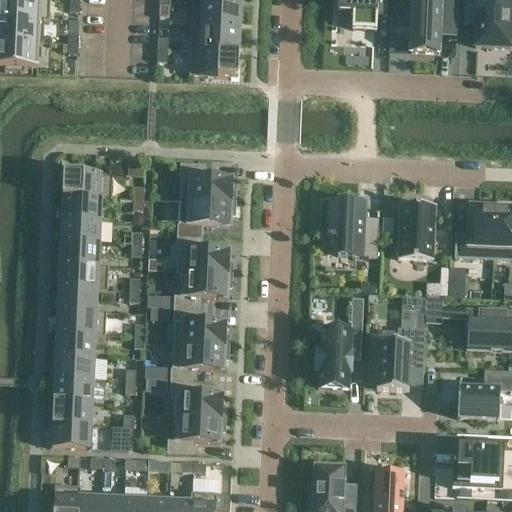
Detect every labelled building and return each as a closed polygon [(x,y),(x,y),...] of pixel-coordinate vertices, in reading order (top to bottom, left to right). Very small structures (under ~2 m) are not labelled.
[(49,0),(0,0),(0,20),(44,23),(44,24),(48,24),(49,0)] [(75,0),(70,0),(69,16),(78,16),(79,0),(75,0)] [(159,0),(159,9),(169,9),(169,0),(159,0)] [(201,0),(201,10),(192,9),(192,10),(240,12),(240,0),(201,0)] [(337,0),(336,17),(352,18),(352,33),(376,34),(376,19),(386,19),(387,0),(337,0)] [(410,54),(410,56),(422,56),(438,57),(439,38),(440,29),(455,30),(456,0),(439,0),(439,9),(423,8),(412,8),(412,23),(410,54)] [(475,50),(510,52),(511,0),(464,0),(464,22),(476,23),(475,50)] [(159,20),(168,21),(169,9),(159,9),(159,20)] [(240,12),(192,10),(191,33),(239,35),(240,12)] [(0,44),(38,46),(38,47),(42,48),(44,24),(44,23),(0,20),(0,44)] [(239,35),(191,33),(190,56),(238,58),(239,35)] [(77,37),(68,37),(68,48),(77,48),(77,37)] [(157,54),(167,55),(167,43),(158,42),(157,54)] [(0,69),(4,70),(4,75),(24,76),(24,71),(38,71),(38,70),(37,70),(38,47),(38,46),(0,44),(0,69)] [(68,48),(67,58),(76,58),(77,48),(68,48)] [(156,66),(157,66),(166,66),(167,55),(157,54),(156,66)] [(189,79),(237,82),(238,58),(190,56),(189,79)] [(205,169),(180,168),(179,181),(180,181),(179,204),(235,206),(236,194),(231,194),(232,183),(204,182),(205,169)] [(62,200),(111,202),(112,178),(63,176),(62,200)] [(143,204),(144,191),(134,191),(133,203),(143,204)] [(111,202),(62,200),(61,223),(100,224),(101,203),(111,204),(111,202)] [(327,202),(326,230),(326,241),(326,242),(338,242),(337,260),(361,260),(376,261),(378,233),(365,233),(365,222),(366,204),(364,204),(364,205),(328,204),(328,202),(327,202)] [(133,215),(143,216),(143,204),(133,203),(133,215)] [(235,219),(235,206),(179,204),(178,227),(177,227),(176,240),(202,241),(202,229),(229,230),(230,219),(235,219)] [(493,263),(494,211),(491,211),(491,206),(478,206),(477,210),(469,210),(468,236),(455,236),(454,262),(493,263)] [(435,208),(400,207),(397,262),(432,264),(435,208)] [(511,263),(511,211),(511,212),(511,209),(511,207),(499,207),(498,211),(494,211),(493,263),(511,263)] [(382,221),(382,238),(392,238),(392,221),(382,221)] [(60,245),(99,247),(100,224),(61,223),(60,245)] [(141,249),(142,237),(132,236),(131,249),(141,249)] [(228,266),(228,255),(201,254),(202,241),(176,240),(176,253),(177,253),(176,276),(232,279),(233,266),(228,266)] [(59,268),(108,271),(108,269),(98,269),(99,247),(60,245),(59,268)] [(130,261),(140,261),(141,249),(131,249),(130,261)] [(58,291),(107,294),(108,271),(59,268),(58,291)] [(449,276),(448,282),(463,283),(464,273),(449,272),(449,276)] [(226,303),(227,291),(231,292),(232,279),(176,276),(176,277),(181,277),(180,300),(174,300),(173,313),(198,314),(199,301),(226,303)] [(439,287),(426,286),(425,300),(447,301),(448,282),(449,276),(440,276),(439,287)] [(463,283),(448,282),(447,301),(462,302),(463,283)] [(139,295),(140,283),(139,283),(129,283),(129,295),(139,295)] [(511,288),(504,288),(503,304),(511,304),(511,288)] [(57,314),(106,316),(96,315),(97,294),(107,295),(107,294),(58,291),(57,314)] [(138,307),(139,295),(129,295),(128,307),(138,307)] [(402,301),(401,313),(402,313),(417,314),(416,334),(423,334),(425,334),(425,328),(426,302),(402,301)] [(426,302),(425,328),(441,328),(442,322),(442,311),(442,302),(426,302)] [(469,312),(442,311),(442,322),(468,323),(469,313),(469,312)] [(225,338),(225,327),(198,326),(198,314),(173,313),(173,325),(174,325),(173,349),(229,351),(229,339),(225,338)] [(466,333),(466,336),(468,336),(467,353),(511,355),(511,314),(469,313),(468,323),(468,325),(468,333),(466,333)] [(56,337),(105,339),(106,316),(57,314),(56,337)] [(317,351),(316,375),(319,375),(319,382),(319,391),(348,393),(350,370),(350,365),(360,365),(362,328),(350,327),(350,334),(322,333),(320,351),(317,351)] [(145,329),(135,328),(134,341),(144,341),(145,329)] [(376,393),(376,394),(408,395),(408,394),(407,394),(408,378),(408,372),(408,362),(420,362),(422,362),(423,351),(423,334),(416,334),(411,334),(398,333),(398,335),(397,347),(393,347),(382,346),(378,346),(378,347),(380,347),(378,393),(376,393)] [(55,360),(94,362),(95,340),(104,340),(105,339),(56,337),(55,360)] [(134,341),(134,353),(144,353),(144,341),(134,341)] [(223,375),(223,364),(228,364),(229,351),(173,349),(172,372),(170,372),(170,385),(195,386),(196,374),(223,375)] [(54,383),(93,384),(94,362),(55,360),(54,383)] [(135,386),(135,374),(125,374),(125,386),(135,386)] [(458,391),(457,422),(499,424),(500,394),(511,394),(511,376),(485,375),(484,392),(458,391)] [(53,405),(92,407),(93,384),(54,383),(53,405)] [(221,411),(222,400),(195,398),(195,386),(170,385),(169,398),(175,398),(174,421),(226,424),(226,411),(221,411)] [(134,398),(135,386),(125,386),(124,398),(134,398)] [(52,428),(91,430),(92,407),(53,405),(52,428)] [(123,431),(133,432),(133,420),(123,419),(123,431)] [(220,447),(220,436),(225,436),(226,424),(174,421),(173,444),(167,444),(167,457),(192,458),(192,446),(220,447)] [(51,452),(90,454),(91,430),(52,428),(51,452)] [(122,443),(132,444),(133,432),(123,431),(122,443)] [(457,451),(455,492),(498,494),(500,444),(462,443),(462,452),(457,451)] [(79,462),(67,461),(67,471),(79,472),(79,462)] [(102,463),(90,462),(90,472),(102,473),(102,463)] [(114,473),(114,463),(102,463),(102,473),(114,473)] [(136,464),(135,474),(148,475),(148,465),(136,464)] [(148,475),(159,475),(160,465),(148,465),(148,475)] [(194,467),(181,466),(181,476),(193,477),(194,467)] [(205,467),(194,467),(193,477),(205,477),(205,467)] [(343,505),(344,489),(342,489),(343,472),(329,472),(329,471),(314,470),(314,476),(315,476),(314,488),(309,487),(307,511),(354,511),(355,506),(343,505)] [(374,474),(372,511),(402,511),(405,475),(374,474)] [(192,496),(191,511),(228,511),(229,488),(216,488),(216,497),(192,496)] [(55,490),(53,511),(77,511),(78,491),(55,490)] [(78,491),(77,511),(100,511),(101,502),(79,501),(80,491),(78,491)] [(169,505),(168,511),(191,511),(192,496),(191,496),(190,506),(169,505)] [(101,502),(100,511),(123,511),(123,503),(101,502)] [(123,503),(123,511),(145,511),(146,504),(123,503)]
